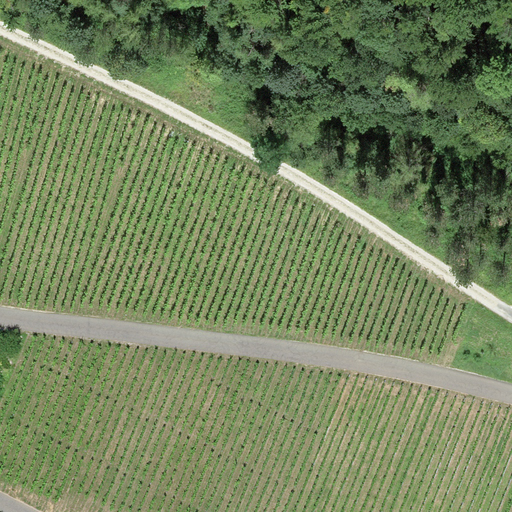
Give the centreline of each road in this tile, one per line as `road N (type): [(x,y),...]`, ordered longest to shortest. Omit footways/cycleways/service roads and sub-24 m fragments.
road 1 (track): [(0,27),(328,192),(511,311)]
road 2 (unclassified): [(0,314),(375,363),(511,394)]
